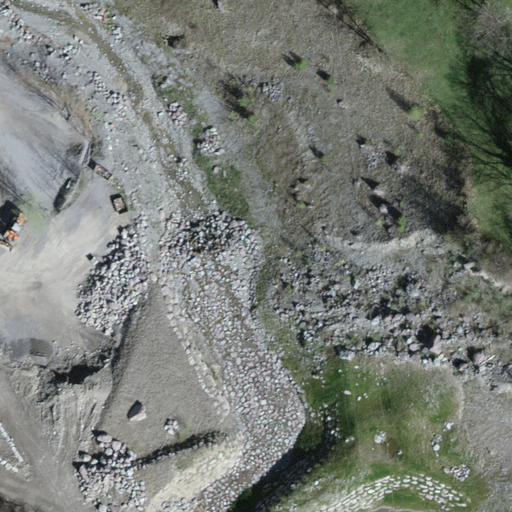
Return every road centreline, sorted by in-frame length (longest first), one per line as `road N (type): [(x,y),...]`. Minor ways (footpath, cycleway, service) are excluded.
road 1 (track): [(0,232),(215,511)]
road 2 (track): [(89,511),(0,372)]
